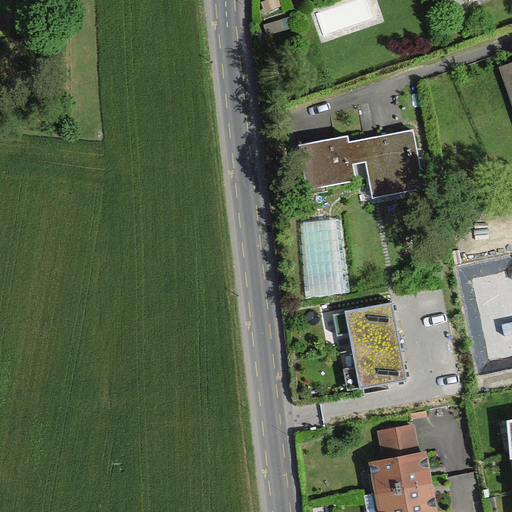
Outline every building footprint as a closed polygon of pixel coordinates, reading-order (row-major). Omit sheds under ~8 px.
[(349,137),(300,147),(309,190),(358,180),(354,161),(367,159),(372,185),(415,177),(410,151),(419,150),(415,131),(379,138),(379,142),(352,147),(349,137)] [(511,283),(478,290),(489,348),(511,343),(511,283)] [(346,311),(353,350),(401,341),(394,302),(346,311)] [(353,350),(361,389),(408,380),(401,341),(353,350)] [(387,461),(419,455),(413,426),(381,432),(387,461)] [(380,492),(430,483),(425,454),(419,455),(387,461),(375,464),(380,492)] [(432,511),(435,511),(430,483),(380,492),(383,511),(432,511)] [(383,511),(380,492),(365,496),(368,511),(383,511)]
